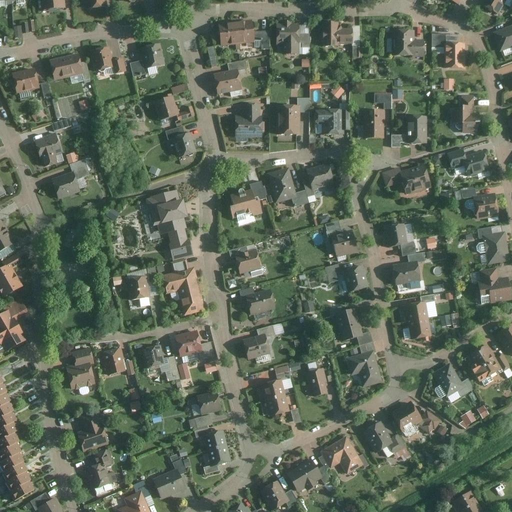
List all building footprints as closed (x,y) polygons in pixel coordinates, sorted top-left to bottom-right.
[(66,8),(64,0),(40,0),(42,11),(66,8)] [(106,0),(85,0),(86,9),(107,6),(106,0)] [(498,15),(505,0),(481,0),(479,4),(498,15)] [(249,20),(232,23),(235,43),(253,41),(251,32),(249,20)] [(36,30),(34,21),(22,22),(24,32),(36,30)] [(235,43),(232,23),(215,26),(219,46),(235,43)] [(321,23),(321,46),(338,46),(338,44),(351,44),(351,29),(341,29),(337,26),(337,23),(321,23)] [(298,34),(297,24),(274,24),(275,44),(282,44),(282,55),(298,54),(298,43),(298,34)] [(511,46),(511,24),(492,32),(499,51),(511,46)] [(390,30),(390,56),(423,55),(423,40),(414,40),(414,30),(390,30)] [(268,31),(251,32),(253,41),(260,41),(260,50),(268,50),(268,31)] [(309,33),(298,34),(298,43),(300,43),(301,48),(310,48),(309,33)] [(444,48),(444,44),(444,34),(431,34),(431,48),(444,48)] [(464,69),(464,43),(444,44),(444,48),(445,69),(464,69)] [(164,66),(160,44),(141,47),(146,69),(164,66)] [(216,65),(212,46),(207,48),(210,67),(216,65)] [(109,47),(90,51),(95,72),(112,68),(114,68),(112,60),(109,47)] [(78,54),(49,60),(54,81),(83,74),(80,64),(78,54)] [(124,58),(112,60),(114,68),(112,68),(113,75),(126,72),(124,58)] [(145,74),(142,61),(130,63),(134,77),(145,74)] [(226,64),(228,71),(236,70),(236,71),(245,69),(243,61),(226,64)] [(86,62),(80,64),(83,74),(84,81),(90,80),(86,62)] [(34,68),(11,73),(16,94),(39,88),(34,68)] [(236,71),(236,70),(228,71),(212,75),(216,95),(240,90),(236,71)] [(445,89),(454,89),(454,78),(444,78),(445,89)] [(51,96),(48,82),(41,83),(44,97),(51,96)] [(187,83),(172,87),(174,94),(189,90),(187,83)] [(332,94),(341,97),(344,88),(335,85),(332,94)] [(391,109),(391,95),(373,95),(373,104),(383,104),(383,109),(391,109)] [(179,115),(173,96),(154,102),(160,121),(173,117),(179,115)] [(461,134),(474,134),(474,124),(479,124),(479,113),(472,113),(472,107),(473,107),(473,96),(461,96),(461,111),(451,111),(451,123),(455,124),(455,127),(458,130),(461,130),(461,134)] [(296,99),(296,106),(299,106),(299,113),(309,113),(309,99),(296,99)] [(82,110),(89,108),(87,100),(80,102),(82,110)] [(233,138),(261,137),(260,116),(259,116),(259,104),(242,104),(242,116),(233,116),(233,138)] [(299,113),(299,106),(296,106),(275,106),(275,135),(299,135),(299,113)] [(179,116),(179,115),(173,117),(175,123),(195,117),(192,107),(185,109),(187,114),(179,116)] [(35,121),(45,118),(43,111),(33,114),(35,121)] [(349,111),(314,111),(314,124),(322,123),(322,135),(343,135),(343,131),(349,130),(349,111)] [(383,139),(383,111),(363,111),(363,139),(383,139)] [(426,144),(426,117),(405,117),(405,136),(405,143),(405,144),(426,144)] [(69,119),(52,124),(55,132),(71,127),(69,119)] [(172,138),(185,134),(183,127),(166,131),(168,140),(172,138)] [(196,153),(190,133),(185,134),(172,138),(178,158),(196,153)] [(56,134),(34,141),(43,168),(58,163),(55,156),(62,154),(56,134)] [(405,143),(405,136),(390,136),(390,148),(400,148),(400,143),(405,143)] [(461,158),(465,157),(463,150),(446,155),(451,170),(463,166),(461,158)] [(77,152),(67,155),(69,163),(79,161),(77,152)] [(488,171),(483,152),(465,157),(461,158),(463,166),(467,177),(488,171)] [(70,165),(73,172),(76,181),(90,176),(84,160),(70,165)] [(333,184),(327,164),(305,171),(307,179),(311,190),(333,184)] [(430,189),(423,166),(401,173),(397,174),(400,184),(404,197),(430,189)] [(295,193),(287,169),(266,175),(275,204),(291,199),(296,197),(295,193)] [(397,174),(401,173),(399,169),(381,174),(385,189),(400,184),(397,174)] [(76,181),(73,172),(51,180),(58,200),(80,193),(76,181)] [(311,190),(307,179),(301,180),(305,191),(307,198),(313,196),(311,190)] [(249,185),(251,191),(253,202),(259,201),(264,199),(260,183),(249,185)] [(476,197),(475,189),(461,191),(462,199),(476,197)] [(244,217),(251,214),(251,217),(262,214),(259,201),(253,202),(251,191),(243,192),(242,191),(240,190),(238,190),(237,190),(236,192),(236,194),(227,197),(232,219),(234,218),(236,222),(245,220),(244,217)] [(172,251),(189,247),(185,230),(186,229),(185,219),(189,218),(185,199),(180,200),(178,191),(146,199),(153,228),(158,226),(160,236),(168,234),(172,251)] [(307,198),(305,191),(295,193),(296,197),(291,199),(294,207),(309,203),(307,198)] [(476,221),(498,217),(494,194),(472,199),(472,200),(466,201),(464,204),(465,208),(468,210),(474,208),(476,221)] [(0,236),(9,232),(2,220),(0,220),(0,236)] [(333,232),(334,236),(341,234),(338,222),(324,226),(326,234),(333,232)] [(406,245),(403,224),(385,227),(388,248),(400,246),(406,245)] [(483,236),(491,235),(490,228),(477,230),(478,239),(483,238),(483,236)] [(357,253),(352,231),(341,234),(334,236),(330,237),(336,258),(357,253)] [(0,251),(15,243),(9,232),(0,236),(0,251)] [(487,266),(510,262),(504,232),(491,235),(483,236),(483,238),(484,244),(478,244),(476,248),(476,252),(480,254),(485,253),(487,266)] [(290,247),(290,239),(280,239),(281,248),(290,247)] [(413,244),(406,245),(400,246),(401,256),(407,255),(415,254),(413,244)] [(194,257),(191,246),(189,247),(172,251),(171,251),(174,262),(194,257)] [(230,259),(233,258),(246,254),(245,247),(228,251),(230,259)] [(246,254),(233,258),(238,276),(249,273),(250,277),(264,273),(265,271),(265,269),(261,267),(260,268),(255,251),(246,254)] [(407,255),(408,263),(416,262),(416,264),(423,263),(422,253),(415,254),(407,255)] [(3,263),(5,267),(12,269),(22,264),(16,255),(3,263)] [(174,274),(188,270),(186,261),(171,265),(174,274)] [(416,264),(416,262),(408,263),(391,265),(394,286),(419,282),(416,264)] [(340,275),(337,265),(324,269),(328,284),(338,281),(336,276),(340,275)] [(368,288),(361,266),(341,272),(347,294),(368,288)] [(5,267),(0,269),(0,295),(2,299),(23,287),(12,269),(5,267)] [(158,282),(155,267),(148,269),(150,283),(158,282)] [(184,317),(205,312),(195,269),(188,270),(174,274),(163,276),(168,295),(178,292),(184,317)] [(481,305),(511,301),(507,278),(498,279),(497,270),(479,272),(480,284),(478,284),(481,305)] [(150,298),(147,278),(127,280),(130,301),(150,298)] [(243,297),(253,295),(251,289),(238,292),(240,300),(243,299),(243,297)] [(274,310),(269,291),(253,295),(243,297),(243,299),(248,316),(274,310)] [(5,309),(7,312),(14,323),(28,315),(20,300),(5,309)] [(304,302),(305,313),(315,313),(314,301),(304,302)] [(404,307),(407,323),(428,319),(425,303),(421,304),(404,307)] [(333,315),(342,313),(340,308),(329,311),(330,316),(333,315)] [(362,337),(354,310),(342,313),(333,315),(340,342),(356,338),(362,337)] [(14,323),(7,312),(0,316),(0,344),(6,354),(26,342),(14,323)] [(459,328),(457,314),(451,315),(453,329),(459,328)] [(428,319),(407,323),(410,342),(431,338),(428,319)] [(511,324),(496,335),(510,358),(511,356),(511,324)] [(256,331),(257,338),(264,336),(264,339),(274,336),(271,327),(256,331)] [(200,346),(196,332),(175,337),(181,358),(199,353),(202,352),(200,346)] [(370,334),(362,337),(356,338),(358,347),(372,343),(370,334)] [(264,339),(264,336),(257,338),(241,342),(246,361),(269,355),(264,339)] [(374,351),(372,343),(358,347),(361,355),(372,352),(374,351)] [(211,344),(200,346),(202,352),(199,353),(202,362),(215,358),(211,344)] [(503,373),(510,369),(501,355),(494,359),(486,346),(466,357),(472,366),(469,368),(478,384),(501,370),(503,373)] [(165,366),(161,347),(141,352),(145,371),(165,366)] [(124,361),(121,349),(101,354),(104,369),(106,368),(108,377),(126,373),(123,362),(124,361)] [(72,355),(75,368),(89,365),(94,364),(91,351),(72,355)] [(381,383),(372,352),(361,355),(345,360),(350,377),(358,375),(361,389),(381,383)] [(177,371),(174,358),(168,359),(171,373),(177,371)] [(132,360),(125,362),(129,376),(136,374),(132,360)] [(215,362),(205,363),(206,373),(217,371),(215,362)] [(461,384),(449,364),(431,375),(446,399),(457,393),(464,389),(461,384)] [(94,387),(89,365),(75,368),(66,370),(71,392),(94,387)] [(326,384),(322,369),(305,374),(308,388),(305,389),(308,398),(313,397),(313,399),(327,395),(324,385),(326,384)] [(467,380),(461,384),(464,389),(457,393),(461,398),(473,390),(467,380)] [(260,388),(264,402),(284,397),(281,382),(260,388)] [(130,403),(132,413),(143,410),(138,387),(129,389),(132,403),(130,403)] [(0,407),(9,403),(10,403),(5,393),(0,396),(0,407)] [(222,412),(218,394),(197,399),(202,417),(222,412)] [(284,397),(264,402),(269,418),(288,412),(284,397)] [(0,419),(11,413),(13,412),(9,403),(0,407),(0,419)] [(420,419),(410,404),(389,416),(401,434),(414,426),(417,430),(418,429),(429,436),(433,431),(434,432),(441,422),(426,412),(420,419)] [(461,416),(467,426),(477,420),(471,410),(461,416)] [(0,431),(14,424),(16,423),(11,413),(0,419),(0,431)] [(108,446),(97,413),(80,419),(84,432),(76,435),(83,455),(108,446)] [(212,426),(210,417),(195,421),(198,429),(212,426)] [(391,440),(380,423),(362,434),(375,456),(387,449),(392,455),(405,448),(397,436),(391,440)] [(0,441),(14,435),(18,433),(14,424),(0,431),(0,441)] [(204,437),(210,436),(208,430),(195,433),(197,439),(204,437)] [(210,436),(204,437),(207,452),(228,447),(224,432),(210,436)] [(0,453),(17,445),(19,444),(14,435),(0,441),(0,453)] [(363,467),(346,438),(320,454),(323,457),(330,469),(331,470),(339,466),(347,476),(363,467)] [(0,464),(19,455),(21,454),(17,445),(0,453),(0,464)] [(232,463),(228,447),(207,452),(211,468),(218,467),(232,463)] [(103,466),(104,469),(113,466),(108,452),(92,457),(96,468),(103,466)] [(24,464),(19,455),(0,464),(0,470),(3,475),(22,465),(24,464)] [(317,461),(322,469),(324,472),(330,469),(323,457),(317,461)] [(174,464),(177,470),(180,477),(187,473),(181,461),(174,464)] [(320,481),(322,480),(317,472),(312,462),(285,476),(296,494),(304,490),(306,493),(317,487),(315,484),(320,481)] [(1,476),(6,484),(26,474),(27,473),(22,465),(3,475),(1,476)] [(96,468),(85,471),(92,493),(118,484),(114,473),(107,476),(104,469),(103,466),(96,468)] [(211,468),(204,470),(205,475),(219,472),(218,467),(211,468)] [(322,469),(317,472),(322,480),(320,481),(323,487),(331,482),(324,472),(322,469)] [(180,477),(177,470),(153,481),(162,501),(186,491),(180,477)] [(4,485),(10,494),(29,483),(30,482),(26,474),(6,484),(4,485)] [(284,495),(276,482),(259,493),(270,511),(272,511),(285,505),(289,502),(284,495)] [(8,495),(14,504),(35,492),(29,483),(10,494),(8,495)] [(149,511),(141,492),(124,501),(128,508),(118,511),(149,511)] [(289,492),(284,495),(289,502),(285,505),(288,509),(297,504),(289,492)] [(480,511),(470,493),(452,503),(456,511),(480,511)] [(34,511),(37,510),(50,502),(45,494),(29,504),(33,511),(34,511)] [(62,511),(56,499),(50,502),(37,510),(38,511),(62,511)]
